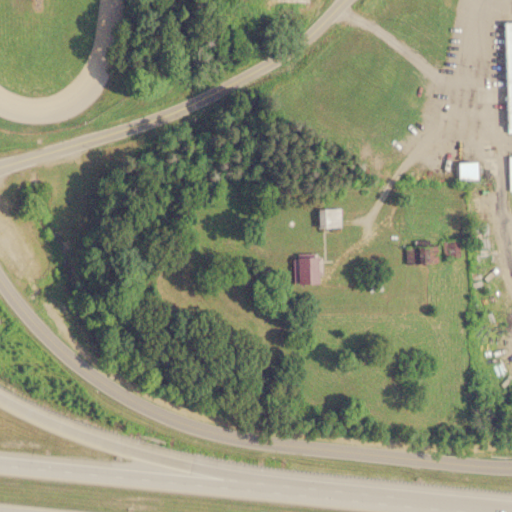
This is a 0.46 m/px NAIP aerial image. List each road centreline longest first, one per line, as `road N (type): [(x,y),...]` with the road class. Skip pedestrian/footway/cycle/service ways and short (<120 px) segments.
road 1 (tertiary): [(511,461),(231,433),(163,413),(107,383),(43,333),(0,278)]
road 2 (tertiary): [(0,166),(207,97),(287,51),(340,0)]
road 3 (trunk): [(261,486),(84,438),(0,403)]
road 4 (trunk): [(261,486),(0,459)]
road 5 (trunk): [(511,511),(261,486)]
